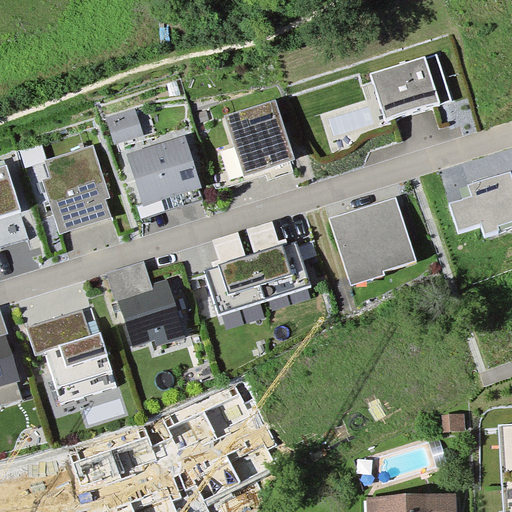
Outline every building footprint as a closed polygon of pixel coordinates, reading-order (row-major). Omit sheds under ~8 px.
[(371,74),(385,122),(453,102),(439,54),(371,74)] [(245,175),(293,160),(275,103),(227,117),(245,175)] [(136,107),(107,116),(115,143),(144,134),(136,107)] [(202,187),(186,134),(127,151),(143,204),(202,187)] [(62,232),(111,217),(105,199),(111,198),(95,145),(46,160),(52,177),(45,179),(62,232)] [(0,160),(0,217),(21,211),(5,159),(0,160)] [(469,194),(447,201),(456,230),(483,221),(485,229),(511,220),(511,173),(510,169),(466,182),(469,194)] [(397,194),(328,217),(350,283),(419,261),(397,194)] [(274,221),(248,229),(254,249),(280,241),(274,221)] [(239,232),(213,240),(219,260),(245,253),(239,232)] [(297,240),(203,269),(217,315),(312,286),(297,240)] [(145,261),(108,273),(131,350),(184,333),(167,277),(151,282),(145,261)] [(46,348),(62,402),(118,385),(101,329),(92,332),(85,308),(28,324),(36,351),(46,348)] [(0,385),(20,379),(0,313),(0,385)] [(236,385),(162,417),(177,450),(251,418),(236,385)] [(441,417),(442,435),(464,434),(463,416),(441,417)] [(511,511),(511,422),(495,424),(501,511),(511,511)] [(144,427),(69,450),(79,484),(155,460),(144,427)] [(262,437),(189,471),(203,501),(276,468),(262,437)] [(175,511),(166,486),(96,511),(175,511)] [(455,511),(455,498),(363,501),(363,511),(455,511)]
